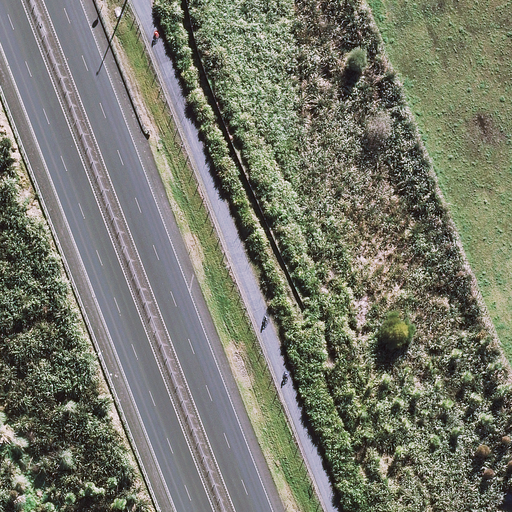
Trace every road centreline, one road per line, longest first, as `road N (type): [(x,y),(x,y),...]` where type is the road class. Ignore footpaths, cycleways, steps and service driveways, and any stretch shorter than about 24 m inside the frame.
road 1 (motorway): [(198,511),(4,0)]
road 2 (motorway): [(62,0),(256,511)]
